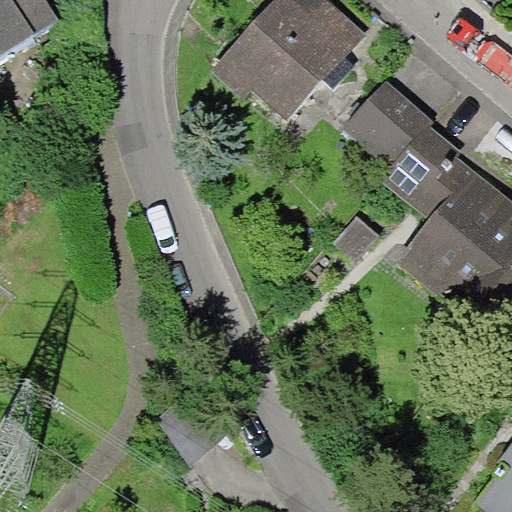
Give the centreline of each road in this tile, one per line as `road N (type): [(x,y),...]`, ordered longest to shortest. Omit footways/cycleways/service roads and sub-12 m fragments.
road 1 (residential): [(329,511),(169,209),(139,117),(136,41),(157,0)]
road 2 (residential): [(418,0),(511,88)]
